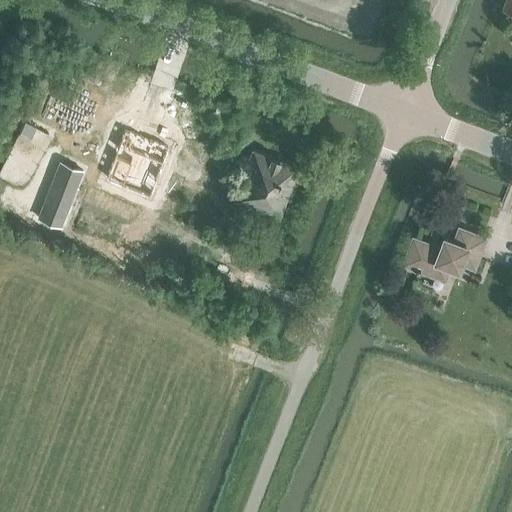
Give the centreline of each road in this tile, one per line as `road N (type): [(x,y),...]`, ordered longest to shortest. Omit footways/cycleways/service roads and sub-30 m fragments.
road 1 (unclassified): [(253,511),(404,116)]
road 2 (tertiary): [(404,116),(99,0)]
road 3 (unclassified): [(404,116),(448,0)]
